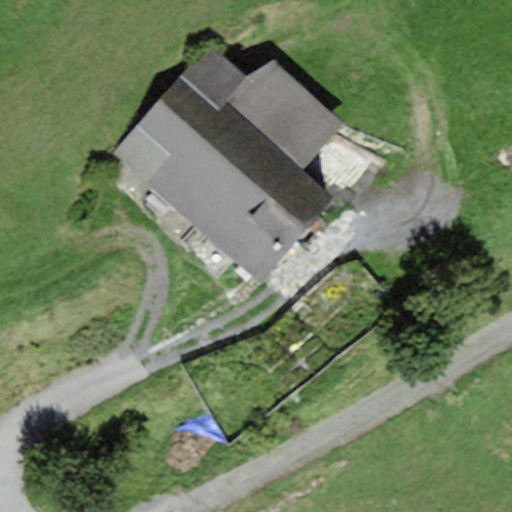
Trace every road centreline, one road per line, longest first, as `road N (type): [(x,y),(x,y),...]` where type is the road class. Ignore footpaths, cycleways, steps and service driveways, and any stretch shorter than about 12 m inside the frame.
road 1 (track): [(511,339),(200,511),(0,511)]
road 2 (track): [(0,428),(60,392),(206,330)]
